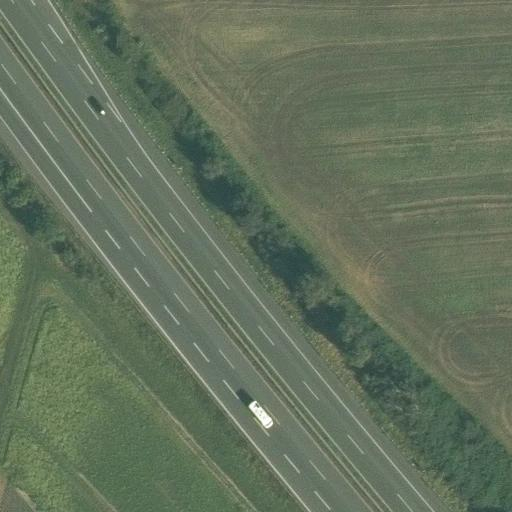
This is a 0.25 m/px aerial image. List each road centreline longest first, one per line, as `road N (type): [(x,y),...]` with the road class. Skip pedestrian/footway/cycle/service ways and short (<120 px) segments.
road 1 (motorway): [(415,511),(162,198),(15,0)]
road 2 (motorway): [(110,219),(351,511)]
road 3 (motorway): [(0,61),(110,219)]
road 4 (motorway): [(0,97),(110,219)]
